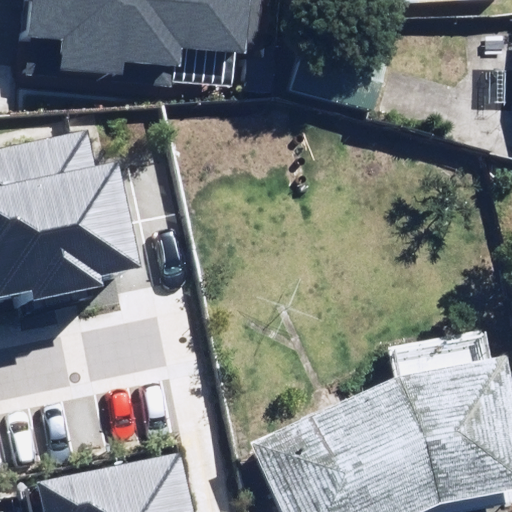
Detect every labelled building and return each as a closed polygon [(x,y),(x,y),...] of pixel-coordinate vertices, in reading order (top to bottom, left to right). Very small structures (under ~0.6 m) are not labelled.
[(240,0),(14,0),(12,32),(9,67),(167,81),(170,45),(237,51),(240,0)] [(308,52),(296,91),(376,116),(388,77),(308,52)] [(0,296),(120,272),(98,166),(87,168),(80,133),(0,149),(0,296)] [(511,366),(511,363),(494,365),(491,337),(391,347),(394,377),(252,445),(284,511),(437,511),(446,508),(511,496),(511,366)] [(171,511),(159,457),(15,489),(20,511),(171,511)]
